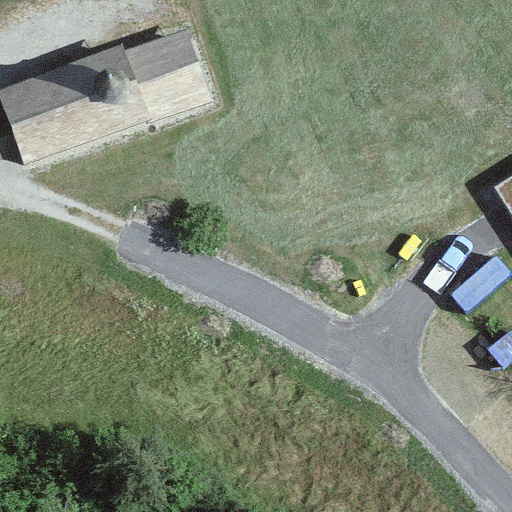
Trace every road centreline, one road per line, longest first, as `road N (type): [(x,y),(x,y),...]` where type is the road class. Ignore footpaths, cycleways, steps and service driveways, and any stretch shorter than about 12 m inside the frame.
road 1 (residential): [(511,495),(381,363),(121,226)]
road 2 (track): [(173,6),(0,61)]
road 3 (track): [(0,183),(121,226)]
